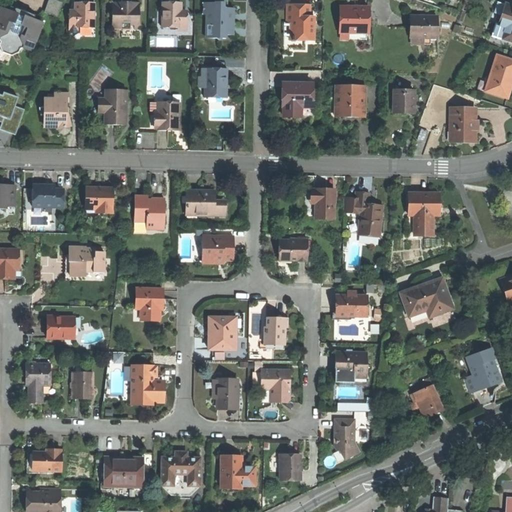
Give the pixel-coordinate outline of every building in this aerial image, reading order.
[(49,0),(45,13),(58,18),(63,3),(54,0),(49,0)] [(172,2),(163,2),(162,25),(180,25),(180,22),(188,22),(188,10),(182,10),(182,2),(172,2)] [(85,3),(75,3),(75,10),(72,10),(72,23),(80,23),(80,27),(94,27),(95,3),(85,3)] [(127,3),(115,3),(115,4),(113,4),(113,28),(131,28),(131,22),(135,22),(135,28),(139,28),(139,24),(141,24),(141,11),(139,11),(139,3),(127,3)] [(498,13),(503,15),(506,4),(501,3),(498,13)] [(214,4),(204,4),(204,5),(205,5),(205,13),(204,13),(204,16),(207,16),(211,16),(211,26),(214,26),(214,38),(217,38),(219,41),(221,41),(222,39),(227,39),(227,35),(234,35),(234,27),(237,26),(237,24),(235,23),(235,14),(234,14),(234,11),(236,11),(236,9),(225,9),(225,4),(214,4)] [(511,6),(506,4),(503,15),(500,26),(511,29),(511,6)] [(300,5),(289,5),(289,23),(294,23),(294,33),(291,33),(291,40),(314,40),(314,22),(309,22),(310,5),(300,5)] [(14,9),(10,7),(8,12),(1,9),(0,10),(0,41),(1,43),(0,44),(0,47),(3,53),(12,56),(19,53),(20,49),(24,48),(33,51),(39,32),(38,32),(41,24),(33,21),(35,16),(30,14),(24,14),(22,13),(19,12),(14,9)] [(355,7),(341,7),(340,33),(350,33),(369,33),(370,7),(355,7)] [(495,24),(500,26),(503,15),(498,13),(495,24)] [(423,16),(411,16),(411,38),(424,38),(438,38),(437,15),(423,16)] [(511,60),(498,56),(486,91),(508,98),(511,84),(511,60)] [(205,97),(227,98),(228,85),(228,70),(206,69),(205,97)] [(313,84),(282,83),(282,95),(282,106),(284,106),(284,117),(294,117),(295,107),(301,107),(312,107),(313,84)] [(335,85),(335,111),(347,112),(347,117),(355,117),(364,117),(365,86),(335,85)] [(116,125),(126,125),(127,90),(105,90),(105,99),(98,99),(97,113),(104,113),(104,125),(116,125)] [(395,91),(394,113),(404,113),(414,113),(415,91),(395,91)] [(0,127),(0,129),(15,135),(24,110),(16,107),(19,98),(4,93),(3,96),(0,94),(0,116),(4,118),(0,127)] [(68,111),(67,111),(67,102),(70,102),(70,93),(55,93),(54,99),(46,99),(46,107),(43,107),(43,115),(47,116),(49,126),(53,125),(57,124),(59,129),(72,127),(68,111)] [(181,102),(158,102),(157,130),(169,130),(180,130),(181,102)] [(475,109),(450,108),(450,128),(454,128),(454,141),(463,141),(475,141),(475,129),(474,129),(474,121),(475,121),(475,109)] [(72,130),(72,127),(59,129),(62,133),(66,135),(70,134),(72,130)] [(418,140),(423,142),(427,131),(422,129),(418,140)] [(0,208),(7,208),(7,206),(16,206),(16,188),(8,188),(8,185),(4,184),(2,187),(0,187),(0,208)] [(45,185),(34,185),(34,188),(34,196),(34,206),(43,206),(57,207),(64,207),(65,189),(55,189),(55,185),(45,185)] [(103,188),(87,188),(86,209),(97,210),(96,213),(104,214),(113,214),(114,188),(103,188)] [(324,189),(313,189),(313,203),(315,203),(315,218),(335,218),(336,189),(324,189)] [(201,191),(188,190),(187,213),(223,214),(224,203),(217,203),(215,200),(215,191),(201,191)] [(362,193),(356,192),(355,199),(355,207),(361,207),(361,214),(359,235),(380,237),(382,205),(369,204),(370,193),(362,193)] [(440,193),(409,193),(409,215),(414,215),(419,215),(418,235),(432,235),(432,214),(433,204),(440,204),(440,193)] [(148,196),(135,196),(134,222),(146,222),(146,227),(154,227),(154,230),(164,230),(165,199),(158,199),(152,199),(152,201),(148,201),(148,196)] [(344,212),(361,214),(361,207),(355,207),(355,199),(345,198),(344,212)] [(104,221),(104,214),(96,213),(97,210),(86,209),(86,221),(104,221)] [(234,237),(203,237),(203,261),(225,261),(234,261),(234,246),(234,237)] [(295,262),(308,262),(308,240),(290,240),(290,241),(279,241),(279,261),(295,262)] [(87,248),(71,248),(71,263),(72,263),(72,278),(80,278),(87,278),(87,272),(95,272),(95,274),(106,274),(106,253),(97,253),(97,250),(91,250),(91,254),(87,254),(87,250),(87,248)] [(20,251),(0,250),(0,279),(1,279),(9,279),(9,270),(15,270),(20,270),(20,251)] [(47,256),(47,272),(57,272),(57,256),(47,256)] [(511,278),(511,276),(500,280),(505,293),(507,293),(510,301),(511,300),(511,278)] [(442,278),(400,293),(409,316),(427,310),(429,317),(453,308),(447,292),(442,278)] [(163,289),(136,289),(136,308),(141,309),(141,321),(159,321),(159,309),(159,300),(163,301),(163,289)] [(367,296),(336,296),(336,306),(336,316),(366,316),(367,296)] [(49,327),(49,339),(65,339),(73,339),(73,319),(55,319),(55,316),(49,316),(49,327)] [(236,318),(209,318),(208,333),(208,349),(235,350),(236,318)] [(274,318),(267,318),(267,328),(265,328),(264,342),(285,342),(285,329),(283,329),(283,318),(274,318)] [(82,319),(77,319),(77,339),(73,339),(65,339),(65,345),(82,345),(82,319)] [(466,379),(471,392),(486,386),(500,381),(492,359),(495,358),(491,349),(467,358),(474,376),(466,379)] [(367,353),(336,352),(336,364),(335,373),(355,374),(355,378),(367,378),(367,353)] [(153,353),(126,353),(126,368),(132,368),(153,368),(153,353)] [(51,364),(28,364),(28,375),(28,385),(30,386),(30,403),(43,403),(43,386),(51,386),(51,364)] [(156,368),(153,368),(132,368),(131,400),(152,400),(152,404),(163,404),(163,394),(163,383),(156,383),(156,368)] [(69,399),(74,399),(74,391),(72,391),(72,383),(74,383),(74,374),(83,374),(83,370),(70,370),(69,399)] [(290,371),(262,371),(262,390),(271,390),(278,390),(278,396),(289,396),(289,384),(290,371)] [(355,383),(355,378),(355,374),(335,373),(335,380),(343,380),(343,382),(355,383)] [(83,374),(74,374),(74,383),(72,383),(72,391),(74,391),(74,399),(84,399),(93,399),(94,374),(83,374)] [(420,382),(424,389),(432,385),(429,378),(420,382)] [(237,380),(213,379),(212,398),(216,398),(216,407),(225,407),(236,407),(237,380)] [(419,408),(424,417),(435,413),(443,409),(439,400),(435,392),(432,385),(424,389),(410,395),(414,403),(417,402),(419,408)] [(289,404),(289,396),(278,396),(278,390),(271,390),(271,403),(289,404)] [(414,410),(419,408),(417,402),(414,403),(411,404),(414,410)] [(354,420),(336,420),(336,433),(335,446),(336,448),(338,450),(340,450),(345,459),(359,452),(354,443),(354,420)] [(34,452),(33,471),(61,472),(61,450),(48,450),(48,452),(34,452)] [(175,458),(161,458),(161,486),(199,486),(199,458),(187,458),(187,453),(180,453),(175,453),(175,458)] [(287,455),(278,455),(278,481),(298,480),(298,454),(287,455)] [(124,458),(105,457),(104,477),(107,477),(107,483),(111,487),(134,488),(134,485),(137,481),(144,481),(144,458),(124,458)] [(232,457),(221,457),(221,489),(242,489),(242,486),(254,486),(254,468),(246,468),(246,464),(242,464),(242,458),(232,457)] [(188,496),(199,486),(161,486),(170,496),(188,496)] [(60,490),(41,490),(41,494),(37,494),(35,495),(32,492),(27,492),(27,503),(27,511),(53,511),(53,509),(59,509),(60,490)] [(425,511),(446,511),(447,498),(434,497),(434,508),(434,511),(426,511),(425,511)]
